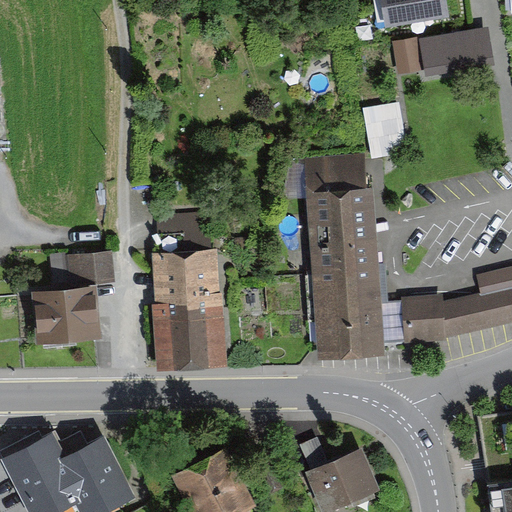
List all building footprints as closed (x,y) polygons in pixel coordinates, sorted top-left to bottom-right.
[(441,0),(381,0),(386,28),(444,18),(441,0)] [(490,64),(483,27),(380,47),(387,83),(490,64)] [(400,98),(364,105),(373,154),(409,147),(400,98)] [(303,162),(320,359),(383,354),(367,157),(303,162)] [(212,227),(152,231),(160,370),(221,366),(212,227)] [(248,238),(236,238),(236,247),(248,247),(248,238)] [(111,278),(109,252),(71,255),(72,270),(80,269),(81,280),(111,278)] [(441,294),(401,299),(407,342),(446,338),(511,322),(511,266),(476,275),(479,294),(445,302),(441,294)] [(91,288),(38,293),(43,336),(95,331),(91,288)] [(511,511),(511,419),(495,422),(503,474),(488,476),(493,511),(511,511)] [(52,434),(2,459),(29,511),(64,511),(77,505),(80,511),(105,511),(133,498),(104,441),(66,460),(52,434)] [(317,437),(300,444),(327,507),(377,486),(362,449),(328,464),(317,437)] [(284,450),(272,456),(284,479),(296,473),(284,450)] [(272,456),(253,465),(265,488),(284,479),(272,456)] [(184,476),(202,511),(240,511),(247,509),(221,457),(184,476)]
